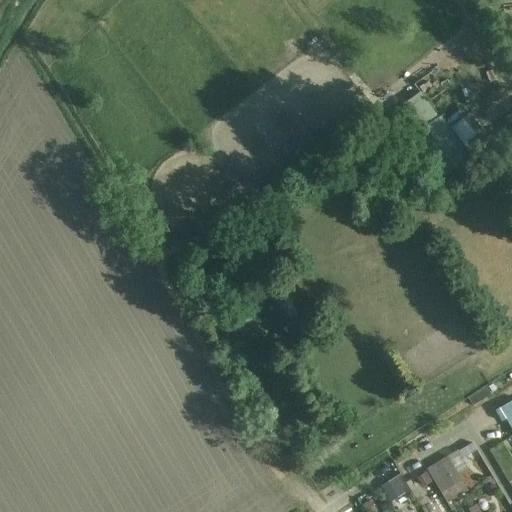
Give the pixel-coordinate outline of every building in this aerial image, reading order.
[(261,247),(239,260),(251,281),(274,268),(261,247)] [(246,297),(222,311),(228,320),(233,317),(238,326),(256,315),(246,297)] [(511,401),(499,409),(511,430),(511,401)] [(505,420),(499,409),(495,411),(501,422),(505,420)] [(511,444),(505,432),(484,444),(496,464),(511,454),(511,444)] [(354,447),(358,459),(381,452),(377,439),(354,447)] [(440,461),(427,469),(442,493),(455,485),(440,461)] [(369,501),(362,506),(366,511),(374,511),(375,511),(369,501)]
